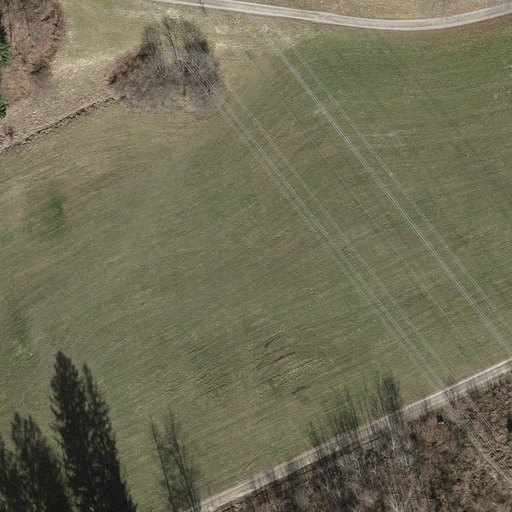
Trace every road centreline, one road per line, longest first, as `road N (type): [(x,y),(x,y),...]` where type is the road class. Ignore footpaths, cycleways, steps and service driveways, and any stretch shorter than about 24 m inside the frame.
road 1 (track): [(199,511),(511,364)]
road 2 (track): [(511,7),(404,26),(190,0)]
